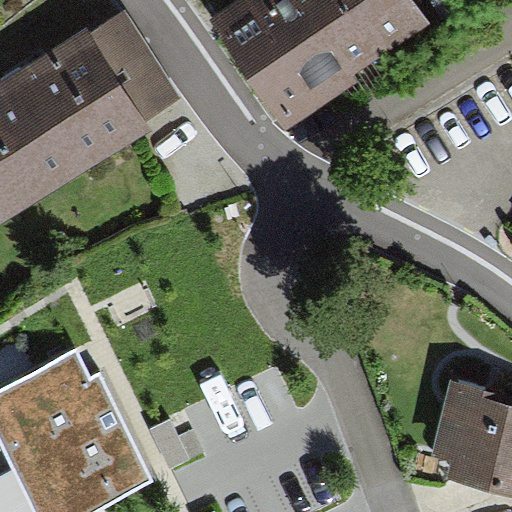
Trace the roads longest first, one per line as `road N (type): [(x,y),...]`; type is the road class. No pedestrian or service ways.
road 1 (residential): [(300,179),(283,209),(271,265),(288,312),(340,363),(400,511)]
road 2 (residential): [(511,299),(463,261),(300,179)]
road 3 (residential): [(300,179),(237,129),(144,0)]
